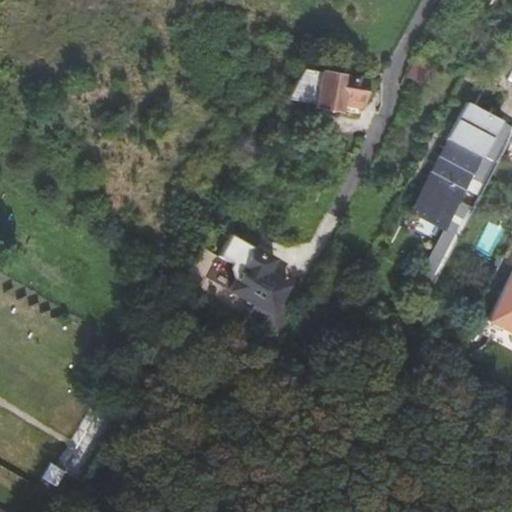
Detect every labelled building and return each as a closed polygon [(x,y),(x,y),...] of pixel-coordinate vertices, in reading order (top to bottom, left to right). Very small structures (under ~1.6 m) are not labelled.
[(366,78),(305,66),(288,95),(317,101),(316,103),(339,107),(340,102),(342,95),(362,99),(366,78)] [(511,135),(511,133),(511,126),(500,120),(495,117),(466,102),(446,139),(462,143),(452,156),(449,154),(439,168),(445,172),(419,208),(446,223),(461,230),(510,138),(511,135)] [(462,143),(446,139),(411,204),(419,208),(445,172),(439,168),(449,154),(452,156),(462,143)] [(461,230),(446,223),(421,269),(436,277),(461,230)] [(281,333),(294,308),(280,300),(288,285),(267,274),(276,255),(231,232),(219,254),(242,266),(231,287),(257,301),(250,315),(281,333)] [(208,280),(224,287),(234,263),(218,256),(208,280)] [(511,271),(487,321),(511,334),(511,271)] [(109,469),(130,480),(140,461),(120,450),(109,469)]
